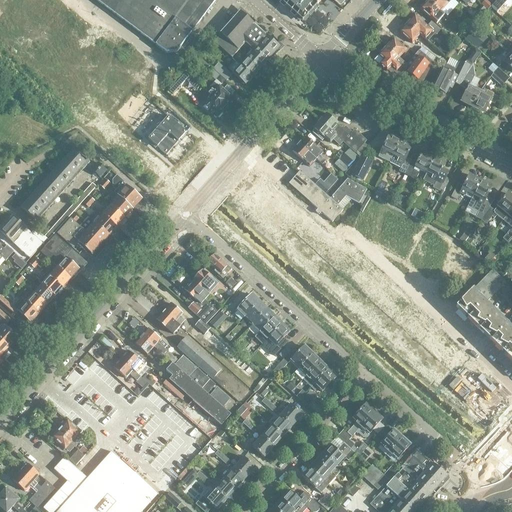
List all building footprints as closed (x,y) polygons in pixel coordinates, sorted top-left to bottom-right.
[(216,0),(94,0),(113,14),(166,54),(205,2),(211,7),(216,0)] [(301,0),(281,0),(280,2),(302,22),(313,10),(301,0)] [(301,0),(313,10),(322,0),(301,0)] [(443,0),(429,0),(428,1),(441,13),(448,4),(443,0)] [(453,0),(451,0),(448,4),(454,9),(458,5),(453,0)] [(485,0),(481,5),(487,10),(492,5),(485,0)] [(441,13),(428,1),(420,10),(436,24),(444,16),(441,13)] [(241,13),(240,14),(221,34),(239,50),(243,46),(245,43),(248,46),(253,50),(267,62),(279,48),(266,36),(265,37),(256,29),(257,28),(241,13)] [(407,24),(420,36),(427,42),(434,34),(427,28),(428,27),(415,16),(407,24)] [(511,35),(511,27),(506,22),(503,25),(508,30),(508,31),(511,35)] [(428,27),(427,28),(434,34),(438,37),(442,32),(431,23),(428,27)] [(420,36),(407,24),(400,33),(412,44),(420,36)] [(457,46),(460,41),(451,33),(447,38),(457,46)] [(221,35),(214,43),(232,59),(238,50),(221,35)] [(394,39),(387,48),(399,59),(407,50),(394,39)] [(462,50),(468,44),(464,41),(459,47),(462,50)] [(399,59),(387,48),(379,56),(392,68),(393,66),(399,59)] [(253,50),(246,57),(259,69),(267,62),(253,50)] [(420,51),(403,69),(412,75),(412,78),(414,79),(416,79),(418,80),(419,78),(423,81),(435,65),(420,56),(423,54),(420,51)] [(460,87),(467,91),(461,102),(473,108),(481,93),(475,90),(477,87),(471,84),(475,77),(473,66),(480,56),(474,52),(467,62),(472,66),(464,80),(460,87)] [(493,65),(498,60),(491,54),(487,59),(493,65)] [(259,69),(246,57),(239,65),(252,77),(259,69)] [(210,67),(203,61),(199,58),(194,64),(205,73),(210,67)] [(403,62),(399,59),(393,66),(400,73),(403,69),(410,62),(406,59),(403,62)] [(460,86),(470,67),(461,62),(457,70),(446,65),(433,88),(435,89),(435,90),(443,94),(443,93),(445,94),(448,88),(451,89),(454,83),(460,86)] [(239,65),(235,69),(234,68),(229,73),(218,64),(213,70),(221,76),(225,81),(227,82),(233,75),(245,85),(252,77),(239,65)] [(504,85),(509,79),(493,64),(488,70),(504,85)] [(206,92),(207,93),(225,109),(233,100),(214,83),(206,92)] [(225,109),(207,93),(199,102),(203,105),(217,118),(225,109)] [(481,93),(473,108),(484,114),(494,96),(487,93),(486,96),(481,93)] [(137,129),(167,155),(188,132),(166,112),(152,128),(144,122),(137,129)] [(341,128),(338,125),(326,114),(320,121),(343,142),(348,147),(358,156),(359,157),(368,147),(365,144),(367,142),(354,130),(352,133),(345,127),(344,128),(342,127),(341,128)] [(343,142),(320,121),(313,129),(325,139),(324,139),(330,145),(334,141),(339,146),(343,142)] [(390,163),(401,142),(390,136),(388,139),(386,138),(384,142),(386,143),(379,157),(390,163)] [(299,145),(316,161),(323,166),(326,162),(320,157),(323,153),(305,138),(299,145)] [(413,148),(401,142),(390,163),(401,169),(400,171),(406,174),(412,162),(407,159),(413,148)] [(316,161),(299,145),(292,152),(304,163),(308,158),(314,164),(316,161)] [(358,156),(348,147),(338,159),(339,160),(348,168),(358,156)] [(73,151),(68,157),(81,170),(87,164),(73,151)] [(426,175),(434,159),(423,153),(417,164),(412,162),(406,174),(405,175),(416,180),(420,172),(426,175)] [(81,170),(68,157),(63,163),(76,175),(81,170)] [(372,163),(360,157),(351,175),(364,181),(372,163)] [(432,189),(439,192),(447,174),(442,172),(446,164),(434,158),(423,181),(434,187),(432,189)] [(344,174),(349,169),(348,168),(339,160),(334,165),(344,174)] [(76,175),(63,163),(58,169),(71,181),(76,175)] [(92,172),(99,177),(99,178),(106,171),(99,164),(92,172)] [(312,181),(316,176),(303,165),(299,170),(312,181)] [(71,181),(58,169),(52,175),(66,187),(71,181)] [(289,184),(310,203),(321,191),(299,172),(289,184)] [(66,187),(52,175),(47,180),(61,192),(66,187)] [(466,193),(473,197),(481,182),(469,176),(463,188),(458,185),(452,197),(458,200),(460,195),(464,197),(466,193)] [(108,187),(111,184),(106,179),(103,182),(108,187)] [(347,179),(330,199),(338,206),(348,195),(352,197),(350,200),(359,204),(364,206),(368,199),(363,196),(366,190),(347,179)] [(108,187),(103,182),(99,186),(105,191),(108,187)] [(481,182),(473,197),(472,199),(478,202),(473,212),(477,214),(475,218),(481,221),(489,209),(490,208),(484,204),(492,188),(481,182)] [(264,183),(256,192),(272,207),(279,198),(284,202),(289,196),(279,187),(274,192),(264,183)] [(32,234),(43,245),(47,240),(49,241),(96,188),(92,184),(45,238),(35,229),(32,234)] [(123,184),(115,193),(133,210),(141,200),(123,184)] [(56,198),(42,186),(37,192),(51,204),(56,198)] [(343,210),(338,206),(330,199),(321,191),(310,203),(318,210),(317,211),(320,213),(321,213),(332,222),(343,210)] [(51,204),(37,192),(32,197),(46,210),(51,204)] [(255,192),(247,201),(248,202),(252,206),(250,207),(257,213),(258,211),(265,217),(273,208),(272,207),(256,192),(255,192)] [(133,210),(115,193),(114,194),(118,197),(110,205),(125,219),(133,210)] [(503,222),(511,210),(511,197),(509,194),(494,212),(495,213),(492,217),(494,219),(496,216),(503,222)] [(46,210),(32,197),(27,203),(41,215),(46,210)] [(92,205),(95,202),(90,197),(86,201),(92,205)] [(92,205),(86,201),(83,204),(89,209),(92,205)] [(41,215),(27,203),(22,209),(35,221),(41,215)] [(125,219),(110,205),(102,215),(117,228),(125,219)] [(481,221),(486,224),(487,225),(492,217),(495,213),(494,212),(489,209),(481,221)] [(511,210),(503,222),(511,229),(503,240),(508,244),(511,239),(511,210)] [(109,237),(88,218),(80,227),(76,223),(79,219),(74,215),(71,218),(71,219),(101,246),(109,237)] [(117,228),(102,215),(94,223),(88,218),(109,237),(117,228)] [(13,218),(1,232),(0,232),(13,244),(30,259),(43,245),(32,234),(26,229),(13,218)] [(101,246),(71,219),(56,236),(86,263),(101,246)] [(301,223),(285,240),(295,249),(295,248),(310,232),(310,231),(301,223)] [(310,232),(295,248),(304,256),(318,240),(310,232)] [(86,263),(56,236),(45,248),(41,253),(52,263),(70,280),(86,263)] [(318,240),(304,256),(313,264),(327,248),(318,240)] [(7,246),(4,249),(0,245),(0,260),(3,258),(6,261),(14,252),(7,246)] [(327,248),(313,264),(322,272),(336,256),(327,248)] [(21,269),(27,263),(16,252),(10,258),(21,269)] [(215,255),(208,262),(216,269),(214,271),(219,276),(224,270),(228,274),(231,270),(227,266),(215,255)] [(322,272),(321,273),(331,281),(346,264),(337,255),(336,256),(322,272)] [(32,261),(37,266),(41,262),(35,258),(32,261)] [(70,280),(52,263),(56,267),(48,276),(63,288),(70,280)] [(202,271),(193,281),(209,295),(218,285),(202,271)] [(492,271),(474,290),(487,303),(497,293),(505,284),(492,271)] [(354,272),(339,288),(349,296),(363,280),(354,272)] [(63,288),(48,276),(41,285),(55,297),(63,288)] [(230,296),(240,285),(232,277),(221,288),(230,296)] [(22,283),(17,279),(14,282),(18,287),(22,283)] [(349,296),(348,297),(357,305),(358,304),(372,288),(373,287),(364,279),(363,280),(349,296)] [(209,295),(193,281),(185,291),(196,300),(188,309),(206,325),(218,313),(208,304),(205,301),(209,296),(209,295)] [(511,290),(505,284),(497,293),(510,305),(511,303),(511,290)] [(55,297),(41,285),(33,293),(47,306),(55,297)] [(372,288),(358,304),(367,312),(381,296),(372,288)] [(47,306),(33,293),(25,302),(22,299),(39,315),(47,306)] [(470,294),(456,308),(511,362),(511,330),(510,332),(470,294)] [(237,311),(244,318),(259,303),(252,296),(237,311)] [(381,296),(367,312),(376,320),(390,304),(381,296)] [(39,315),(22,299),(13,309),(0,298),(0,297),(0,308),(12,319),(18,312),(31,324),(39,315)] [(259,303),(244,318),(252,326),(267,311),(259,303)] [(376,320),(375,321),(384,329),(400,312),(391,303),(390,304),(376,320)] [(170,304),(163,312),(180,327),(185,321),(180,317),(182,315),(170,304)] [(0,310),(0,323),(2,325),(2,326),(0,325),(0,340),(9,349),(18,339),(4,328),(10,320),(0,310)] [(267,311),(252,326),(259,333),(274,318),(267,311)] [(180,327),(163,312),(156,320),(173,335),(180,327)] [(220,312),(210,324),(216,330),(219,326),(226,318),(220,312)] [(274,318),(259,333),(267,340),(282,325),(274,318)] [(255,370),(206,325),(200,320),(195,327),(205,335),(202,338),(248,378),(255,370)] [(282,325),(267,340),(274,348),(289,333),(282,325)] [(142,336),(154,347),(172,364),(208,395),(215,387),(182,357),(178,362),(157,343),(160,340),(148,329),(142,336)] [(154,347),(142,336),(135,344),(143,351),(142,352),(146,356),(150,351),(154,347)] [(213,380),(222,370),(201,352),(186,338),(177,347),(213,380)] [(9,349),(0,340),(0,356),(1,357),(9,349)] [(290,361),(298,369),(312,355),(304,347),(290,361)] [(128,351),(121,360),(137,374),(144,366),(128,351)] [(312,355),(298,369),(306,377),(320,363),(312,355)] [(137,374),(121,360),(113,368),(126,379),(130,375),(137,382),(136,383),(141,387),(142,385),(146,389),(149,385),(137,374)] [(271,374),(275,378),(288,364),(284,360),(271,374)] [(311,388),(328,370),(320,363),(306,377),(303,380),(311,388)] [(172,364),(166,371),(172,377),(169,381),(221,427),(231,415),(172,364)] [(336,378),(328,370),(311,388),(314,392),(317,389),(322,393),(336,378)] [(252,392),(256,394),(267,380),(264,378),(261,382),(252,392)] [(284,386),(291,393),(293,391),(296,388),(288,380),(284,386)] [(300,398),(305,393),(301,389),(296,395),(300,398)] [(309,406),(314,401),(305,393),(300,398),(309,406)] [(273,413),(277,409),(265,399),(262,403),(273,413)] [(303,415),(291,405),(288,402),(283,407),(286,410),(281,416),(293,426),(303,415)] [(352,420),(360,428),(373,413),(365,406),(352,420)] [(198,407),(190,416),(204,429),(212,420),(198,407)] [(373,413),(360,428),(368,435),(382,421),(373,413)] [(240,414),(237,418),(243,424),(254,434),(258,430),(246,420),(240,414)] [(281,416),(272,426),(284,437),(293,426),(281,416)] [(80,432),(68,421),(60,430),(73,441),(80,432)] [(274,447),(284,437),(272,426),(268,423),(263,428),(267,431),(262,437),(274,447)] [(337,437),(344,443),(345,445),(352,437),(344,429),(337,437)] [(73,441),(60,430),(52,438),(65,450),(73,441)] [(380,445),(388,453),(401,438),(393,431),(380,445)] [(264,458),(274,447),(262,437),(253,448),(264,458)] [(353,437),(352,437),(345,445),(351,450),(354,445),(349,441),(353,437)] [(401,438),(388,453),(396,460),(410,446),(401,438)] [(344,443),(337,451),(331,446),(324,454),(339,467),(342,463),(340,462),(344,458),(349,462),(356,454),(354,453),(351,450),(345,445),(344,443)] [(363,444),(354,453),(356,454),(359,457),(367,448),(363,444)] [(79,451),(84,456),(88,452),(83,447),(79,451)] [(367,448),(359,457),(365,463),(374,454),(367,448),(368,448),(367,448)] [(416,450),(408,459),(438,486),(446,477),(432,464),(431,464),(416,450)] [(226,465),(230,461),(218,451),(216,454),(216,456),(226,465)] [(60,490),(43,509),(46,511),(142,511),(159,495),(111,452),(87,479),(74,467),(64,458),(54,470),(68,483),(60,491),(60,490)] [(339,467),(324,454),(317,461),(335,478),(342,470),(339,467)] [(244,458),(234,469),(246,479),(255,468),(244,458)] [(438,486),(408,459),(405,464),(406,465),(402,470),(405,473),(430,495),(438,486)] [(335,478),(317,461),(310,469),(325,483),(328,486),(335,478)] [(40,476),(27,464),(20,473),(47,498),(55,489),(47,482),(46,482),(41,488),(37,485),(34,482),(40,476)] [(377,490),(387,479),(372,465),(362,476),(377,490)] [(390,480),(398,471),(392,466),(384,475),(390,480)] [(234,469),(225,479),(236,490),(246,479),(234,469)] [(325,483),(310,469),(302,477),(316,489),(319,485),(321,487),(325,483)] [(195,477),(196,476),(207,486),(211,482),(199,472),(197,474),(193,471),(191,473),(195,477)] [(47,498),(20,473),(12,481),(25,492),(30,486),(34,489),(37,492),(29,501),(37,508),(47,498)] [(430,495),(405,473),(402,477),(398,474),(394,478),(422,504),(430,495)] [(391,482),(386,487),(413,511),(414,511),(422,504),(394,478),(391,482)] [(225,479),(215,489),(227,500),(236,490),(225,479)] [(413,511),(386,487),(378,496),(395,511),(413,511)] [(7,488),(0,495),(0,496),(12,508),(19,500),(7,488)] [(217,511),(227,500),(215,489),(205,500),(217,511)] [(319,506),(304,493),(298,500),(290,492),(282,500),(294,511),(304,511),(307,508),(311,511),(317,511),(318,511),(319,510),(319,509),(319,508),(319,506)] [(190,511),(169,493),(165,498),(180,511),(190,511)] [(8,511),(12,508),(0,496),(0,510),(1,511),(8,511)] [(324,496),(318,503),(328,511),(334,505),(324,496)] [(370,505),(377,511),(395,511),(378,496),(370,505)] [(275,508),(278,511),(294,511),(282,500),(275,508)] [(25,511),(16,503),(12,508),(17,511),(40,511),(41,511),(36,507),(30,511),(25,511)]
